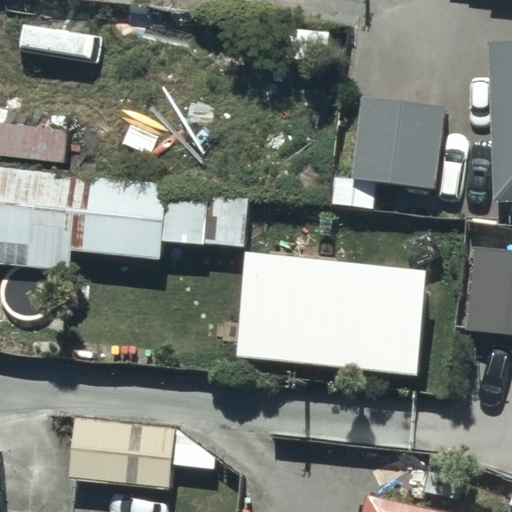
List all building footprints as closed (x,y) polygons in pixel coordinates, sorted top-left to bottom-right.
[(511,37),(494,38),(500,202),(511,201),(511,37)] [(451,103),(366,91),(355,176),(440,188),(451,103)] [(178,181),(0,162),(0,257),(79,266),(81,249),(169,258),(171,238),(251,246),(256,197),(177,189),(178,181)] [(511,244),(471,242),(464,329),(511,333),(511,244)] [(183,421),(84,416),(81,484),(212,491),(214,462),(181,460),(183,421)] [(490,511),(380,489),(375,511),(490,511)]
